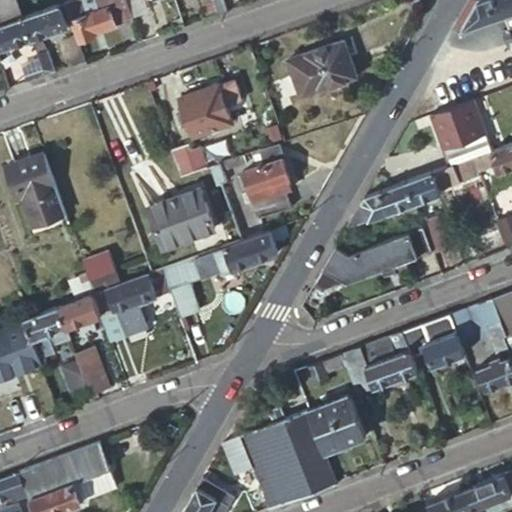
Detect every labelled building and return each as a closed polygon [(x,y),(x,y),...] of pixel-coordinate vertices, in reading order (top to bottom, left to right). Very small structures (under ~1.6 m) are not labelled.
[(0,0),(0,25),(24,17),(18,0),(0,0)] [(135,18),(133,14),(128,0),(73,0),(67,2),(74,20),(79,35),(81,40),(97,34),(96,31),(135,18)] [(150,8),(147,0),(146,0),(128,0),(133,14),(150,8)] [(216,0),(222,14),(231,11),(226,0),(216,0)] [(511,0),(484,0),(479,2),(461,33),(507,17),(511,14),(511,0)] [(74,20),(67,2),(59,5),(26,16),(34,38),(35,38),(45,34),(70,26),(68,21),(74,20)] [(34,38),(26,16),(24,17),(0,25),(0,49),(35,38),(34,38)] [(45,34),(35,38),(40,53),(51,50),(45,34)] [(77,65),(89,61),(81,40),(79,35),(67,39),(77,65)] [(348,37),(341,40),(346,56),(354,54),(348,37)] [(303,94),(322,87),(360,75),(354,54),(346,56),(341,40),(291,57),(303,94)] [(49,75),(59,72),(51,50),(40,53),(43,59),(49,75)] [(31,81),(49,75),(43,59),(38,60),(40,67),(27,72),(31,81)] [(236,120),(224,82),(183,96),(187,107),(179,110),(183,122),(191,119),(196,134),(236,120)] [(475,99),(431,116),(449,167),(473,158),(494,151),(475,99)] [(294,179),(283,142),(266,148),(270,163),(247,170),(253,188),(246,190),(249,202),(256,199),(261,216),(298,205),(290,180),(294,179)] [(511,143),(494,151),(473,158),(478,170),(497,163),(501,176),(511,171),(511,143)] [(184,177),(209,168),(202,148),(194,150),(193,146),(175,152),(184,177)] [(69,210),(48,151),(10,165),(18,190),(25,187),(28,195),(37,222),(69,210)] [(248,154),(225,162),(228,170),(250,162),(248,154)] [(478,170),(473,158),(449,167),(438,171),(407,182),(416,206),(442,197),(440,191),(480,177),(478,170)] [(407,182),(366,196),(346,230),(394,214),(416,206),(407,182)] [(25,187),(18,190),(21,197),(28,195),(25,187)] [(219,227),(205,187),(153,207),(168,246),(219,227)] [(419,214),(416,206),(394,214),(397,222),(419,214)] [(511,213),(497,219),(508,249),(511,247),(511,213)] [(409,221),(413,230),(424,226),(421,217),(409,221)] [(424,226),(435,255),(450,250),(438,220),(424,226)] [(425,262),(436,258),(435,255),(424,226),(413,230),(425,262)] [(279,252),(270,230),(242,240),(226,246),(234,268),(279,252)] [(344,253),(343,250),(319,257),(328,288),(421,259),(412,232),(344,253)] [(192,284),(234,268),(226,246),(174,264),(166,267),(173,289),(183,316),(200,309),(192,284)] [(86,259),(97,288),(122,279),(113,249),(86,259)] [(166,267),(156,271),(98,292),(97,292),(105,314),(115,341),(131,336),(130,333),(155,325),(146,299),(173,289),(166,267)] [(105,314),(97,292),(65,303),(60,305),(68,327),(105,314)] [(511,330),(511,307),(507,294),(493,300),(505,333),(511,330)] [(511,360),(504,339),(506,338),(505,333),(493,300),(478,305),(488,332),(498,358),(489,361),(491,365),(476,371),(484,391),(511,379),(511,360)] [(68,327),(60,305),(37,314),(26,318),(34,340),(38,351),(40,358),(45,356),(56,352),(54,346),(49,334),(68,327)] [(477,336),(488,332),(478,305),(467,309),(477,336)] [(183,316),(193,344),(210,338),(200,309),(183,316)] [(477,336),(467,309),(460,312),(450,315),(462,347),(479,341),(477,336)] [(432,367),(465,355),(462,347),(450,315),(403,333),(413,359),(427,353),(432,367)] [(34,340),(26,318),(0,326),(0,379),(43,365),(40,358),(38,351),(34,340)] [(68,327),(49,334),(54,346),(72,339),(68,327)] [(357,395),(418,372),(413,359),(403,333),(343,356),(346,366),(357,395)] [(97,345),(77,352),(80,359),(99,352),(97,345)] [(92,391),(94,396),(99,394),(97,390),(112,386),(99,352),(80,359),(92,391)] [(346,366),(343,356),(321,364),(325,374),(346,366)] [(76,397),(92,391),(80,359),(64,364),(76,397)] [(325,374),(321,364),(316,366),(322,383),(328,380),(325,374)] [(322,383),(316,366),(307,369),(314,386),(322,383)] [(330,404),(346,445),(366,437),(350,397),(330,404)] [(325,453),(346,445),(330,404),(309,412),(325,453)] [(269,511),(337,485),(325,453),(309,412),(309,411),(285,420),(280,408),(269,412),(273,424),(240,436),(249,459),(263,495),(269,511)] [(249,459),(240,436),(225,442),(234,465),(249,459)] [(113,465),(103,439),(23,469),(29,488),(38,511),(53,511),(84,500),(76,479),(113,465)] [(249,459),(234,465),(248,501),(263,495),(249,459)] [(76,479),(84,500),(122,486),(113,465),(76,479)] [(0,498),(29,488),(23,469),(0,477),(0,498)] [(501,511),(511,508),(511,470),(466,488),(475,511),(501,511)] [(183,511),(225,511),(232,501),(214,491),(211,496),(197,488),(183,511)] [(475,511),(466,488),(430,501),(433,511),(475,511)] [(0,511),(23,511),(20,502),(0,509),(0,511)]
